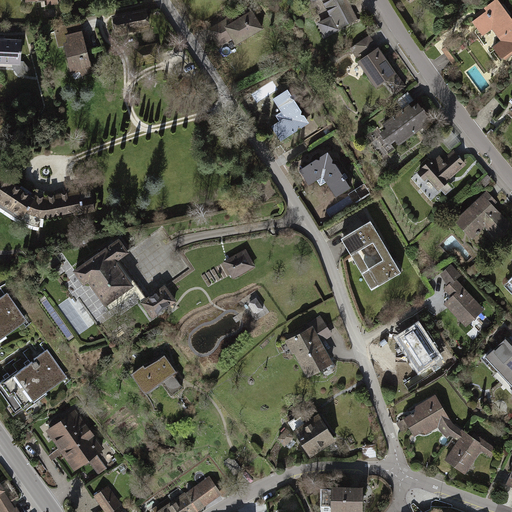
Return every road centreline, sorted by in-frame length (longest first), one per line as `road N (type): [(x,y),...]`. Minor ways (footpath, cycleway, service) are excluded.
road 1 (residential): [(400,475),(380,395),(318,241),(160,0)]
road 2 (residential): [(381,0),(448,102),(511,176)]
road 3 (residential): [(224,511),(324,468),(400,475)]
